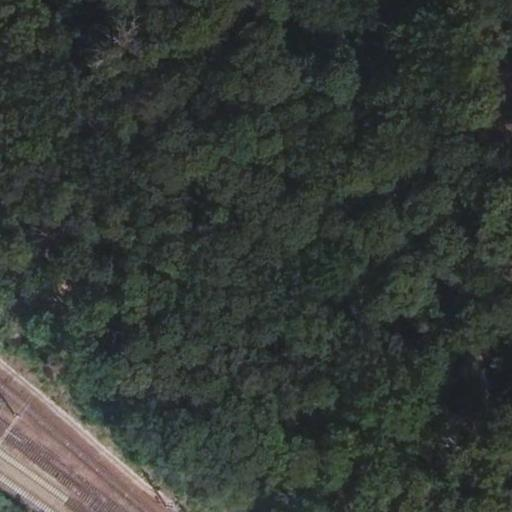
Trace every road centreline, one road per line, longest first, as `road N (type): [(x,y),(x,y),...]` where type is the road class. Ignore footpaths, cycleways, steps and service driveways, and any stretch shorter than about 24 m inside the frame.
road 1 (track): [(90,296),(437,0)]
road 2 (track): [(96,0),(90,296)]
